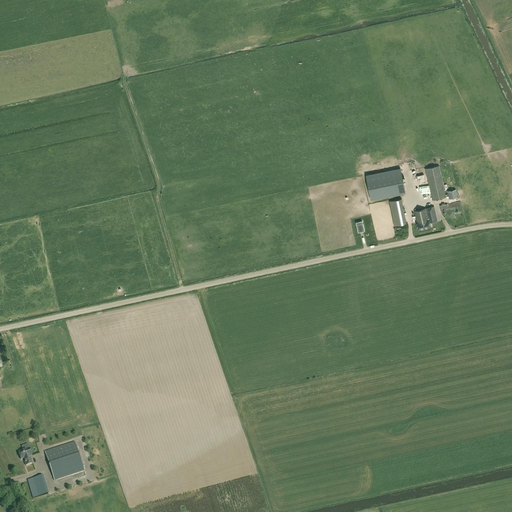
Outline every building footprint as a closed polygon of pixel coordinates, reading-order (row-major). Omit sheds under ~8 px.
[(426,169),(433,200),(446,197),(439,166),(426,169)] [(371,200),(405,193),(400,168),(366,175),(371,200)] [(448,191),(449,199),(457,197),(456,189),(448,191)] [(406,223),(402,199),(390,201),(395,225),(406,223)] [(440,205),(441,212),(442,212),(449,211),(447,204),(440,205)] [(437,221),(434,206),(414,211),(417,223),(418,229),(431,226),(430,222),(437,221)] [(358,232),(364,230),(362,221),(356,222),(358,232)] [(39,436),(41,442),(46,444),(51,440),(49,434),(44,433),(39,436)] [(84,471),(74,442),(45,452),(54,481),(84,471)] [(32,456),(30,448),(19,452),(21,459),(24,458),(26,465),(33,463),(30,456),(32,456)] [(33,498),(48,494),(43,476),(28,481),(33,498)]
